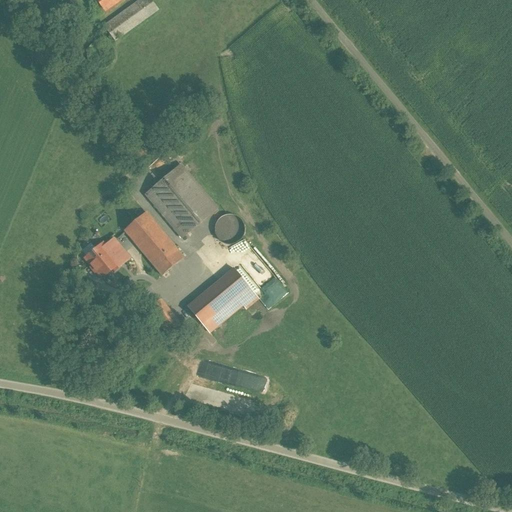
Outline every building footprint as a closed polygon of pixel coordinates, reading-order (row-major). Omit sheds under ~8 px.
[(96,0),(104,11),(120,0),(96,0)] [(151,0),(140,0),(104,27),(115,41),(158,9),(151,0)] [(217,209),(181,165),(146,194),(183,238),(217,209)] [(184,258),(146,213),(124,231),(162,276),(184,258)] [(238,219),(235,216),(231,215),(226,215),(222,216),(219,219),(217,223),(215,227),(215,231),(217,235),(219,238),(223,241),(227,242),(231,242),(235,240),(239,238),(241,234),(242,230),(242,226),(241,222),(238,219)] [(114,272),(130,258),(115,241),(107,248),(104,243),(86,259),(102,278),(112,270),(114,272)] [(259,299),(234,269),(188,307),(209,333),(243,306),(246,309),(259,299)] [(149,310),(157,320),(169,311),(161,300),(149,310)] [(186,331),(169,311),(157,320),(157,321),(153,325),(170,345),(186,331)]
